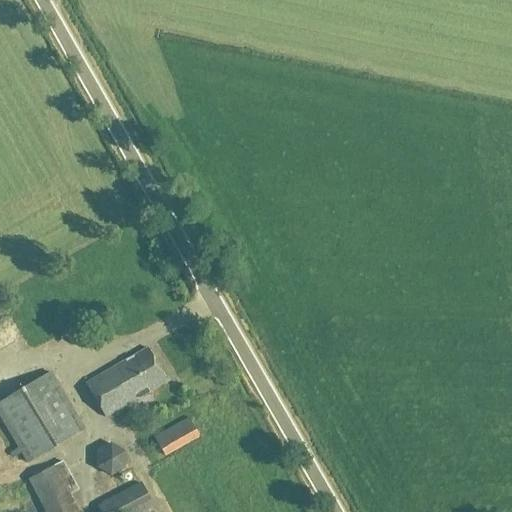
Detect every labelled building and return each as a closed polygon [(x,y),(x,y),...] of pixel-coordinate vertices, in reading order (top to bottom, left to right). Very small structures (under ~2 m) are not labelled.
[(148,348),(95,378),(87,383),(106,417),(167,382),(148,348)] [(85,429),(51,372),(0,401),(0,418),(18,449),(10,453),(14,460),(22,456),(28,464),(85,429)] [(154,437),(166,457),(200,437),(189,417),(154,437)] [(110,446),(96,453),(96,469),(110,478),(125,470),(124,453),(110,446)] [(77,490),(62,462),(30,479),(47,511),(79,511),(70,494),(77,490)] [(98,507),(101,511),(141,511),(153,506),(141,484),(98,507)]
